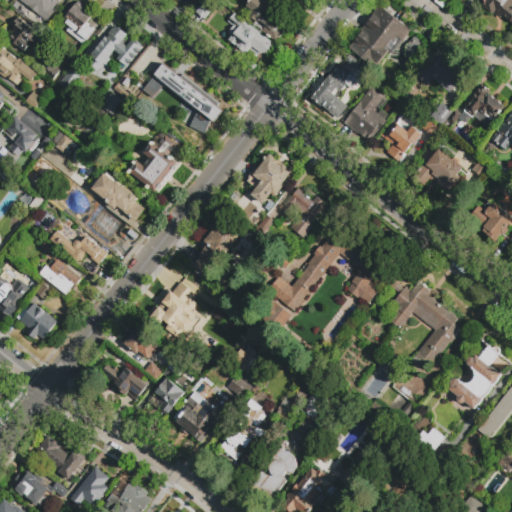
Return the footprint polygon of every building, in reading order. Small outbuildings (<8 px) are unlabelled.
[(48,22),(19,0),(66,0),(65,2),(62,0),(51,13),(54,15),(48,22)] [(205,0),(213,7),(202,21),(194,14),(205,0)] [(284,32),(276,42),(254,23),(256,21),(244,11),(247,7),(245,5),(249,0),(262,0),(277,12),(280,9),(289,16),(279,28),(284,32)] [(304,6),(300,10),(299,9),(292,17),(277,4),(280,1),(278,0),(305,0),(302,4),(304,6)] [(511,22),(502,14),(499,18),(493,14),(492,15),(481,6),(486,0),(511,0),(511,22)] [(77,3),(92,15),(86,22),(95,29),(83,44),(65,30),(69,25),(63,20),(77,3)] [(411,32),(403,42),(402,42),(392,55),(389,53),(374,71),(348,50),(360,34),(360,33),(372,18),(371,17),(379,6),(411,32)] [(227,39),(235,29),(227,22),(234,13),(270,42),(269,44),(271,46),(264,55),(262,53),(261,54),(251,47),(245,54),(227,39)] [(18,16),(34,29),(32,31),(43,40),(35,49),(30,45),(26,51),(8,37),(13,30),(9,27),(18,16)] [(47,26),(42,32),(32,23),(36,17),(47,26)] [(116,24),(128,34),(123,40),(129,45),(133,39),(144,47),(127,67),(118,59),(120,56),(115,51),(98,72),(85,62),(116,24)] [(410,64),(408,63),(405,60),(404,56),(404,51),(406,46),(415,36),(426,45),(410,64)] [(37,74),(32,80),(28,77),(20,87),(7,77),(6,78),(0,73),(0,43),(31,68),(31,69),(37,74)] [(465,74),(451,93),(434,81),(429,87),(416,77),(437,49),(454,61),(452,64),(465,74)] [(141,91),(163,62),(224,109),(214,122),(212,121),(201,136),(171,112),(181,99),(164,87),(154,100),(141,91)] [(362,89),(351,102),(348,99),(345,103),(349,106),(343,114),(339,111),(335,116),(327,109),(324,112),(310,100),(342,62),(352,70),(354,69),(366,79),(362,83),(354,76),(348,83),(351,85),(353,82),(362,89)] [(52,80),(43,73),(51,64),(59,71),(52,80)] [(70,68),(79,75),(77,77),(81,80),(71,94),(58,84),(70,68)] [(471,116),(465,123),(462,121),(460,123),(457,120),(452,125),(446,120),(454,110),(460,115),(470,103),(468,102),(481,86),(489,92),(487,94),(503,107),(486,128),(471,116)] [(372,87),(384,96),(373,110),(377,114),(381,110),(388,116),(385,120),(386,121),(372,139),(369,136),(367,139),(358,132),(357,134),(343,123),(372,87)] [(37,112),(26,104),(33,95),(44,102),(37,112)] [(124,103),(117,112),(119,114),(114,119),(102,109),(114,95),(124,103)] [(452,111),(441,126),(430,118),(441,103),(452,111)] [(149,122),(143,130),(132,121),(138,113),(149,122)] [(511,143),(506,151),(492,140),(511,115),(511,143)] [(16,118),(40,136),(27,152),(16,143),(22,136),(17,132),(14,137),(6,130),(16,118)] [(434,140),(423,132),(430,122),(441,131),(434,140)] [(399,162),(388,152),(393,146),(385,139),(389,134),(386,132),(391,126),(393,128),(397,123),(409,132),(413,127),(422,135),(414,145),(413,144),(399,162)] [(128,170),(136,161),(144,167),(151,158),(143,152),(153,139),(180,160),(155,192),(128,170)] [(459,177),(448,192),(438,183),(436,185),(430,179),(424,186),(412,177),(427,158),(430,160),(439,150),(453,161),(455,160),(464,167),(457,176),(459,177)] [(271,196),(264,206),(251,196),(256,189),(247,182),(269,153),(293,172),(283,184),(284,186),(274,199),(271,196)] [(481,162),(492,171),(483,182),(473,173),(481,162)] [(92,188),(105,172),(139,198),(136,202),(145,208),(134,222),(92,188)] [(127,231),(113,248),(100,238),(98,240),(91,234),(93,232),(76,218),(75,220),(66,212),(64,214),(56,206),(71,187),(88,201),(86,203),(100,215),(103,212),(127,231)] [(316,197),(326,204),(311,222),(314,225),(304,238),(291,227),(301,214),(294,209),(288,217),(278,209),(281,204),(284,207),(298,189),(303,192),(302,193),(313,202),(316,197)] [(493,203),(511,218),(511,222),(507,229),(508,232),(506,235),(503,234),(497,243),(480,229),(488,218),(484,215),(493,203)] [(207,278),(192,266),(208,246),(202,240),(222,216),(243,233),(207,278)] [(263,241),(255,235),(267,218),(276,224),(263,241)] [(66,234),(57,246),(44,236),(53,225),(66,234)] [(376,303),(371,300),(368,304),(359,298),(358,299),(347,290),(352,284),(351,283),(358,273),(356,271),(358,268),(340,254),(295,313),(281,302),(283,300),(269,290),(279,277),(292,287),(308,266),(307,265),(314,256),(313,255),(320,246),(321,247),(338,226),(394,270),(388,277),(404,289),(406,287),(412,291),(419,283),(430,292),(427,295),(458,319),(454,324),(460,329),(453,337),(456,339),(452,344),(451,343),(432,367),(429,365),(421,376),(408,366),(435,331),(415,315),(402,331),(389,320),(401,306),(395,301),(400,294),(395,290),(389,286),(376,303)] [(91,259),(101,266),(94,275),(64,252),(68,247),(64,244),(71,236),(77,241),(79,239),(96,252),(91,259)] [(60,253),(56,259),(43,249),(48,244),(60,253)] [(293,264),(286,272),(277,264),(284,256),(293,264)] [(51,269),(59,259),(83,278),(76,286),(75,285),(67,296),(40,274),(47,265),(51,269)] [(0,277),(13,288),(19,281),(27,287),(4,316),(0,312),(0,277)] [(45,285),(38,295),(28,287),(35,277),(45,285)] [(45,287),(54,294),(47,304),(37,296),(45,287)] [(172,292),(193,309),(192,311),(197,315),(192,320),(195,323),(185,336),(182,333),(176,340),(150,319),(160,306),(168,312),(170,309),(163,303),(172,292)] [(237,322),(230,332),(221,324),(218,328),(221,331),(212,343),(198,332),(208,319),(205,316),(209,311),(204,307),(213,296),(222,304),(220,307),(226,312),(227,311),(234,317),(233,319),(237,322)] [(20,321),(33,304),(39,309),(41,307),(46,310),(44,312),(57,322),(43,340),(37,335),(34,339),(25,332),(29,328),(20,321)] [(280,335),(264,322),(276,305),(293,319),(280,335)] [(137,354),(125,344),(138,328),(160,346),(149,359),(139,351),(137,354)] [(249,375),(232,360),(237,354),(236,352),(242,345),(246,348),(249,345),(258,353),(256,355),(261,360),(249,375)] [(457,380),(462,383),(463,383),(463,384),(464,384),(465,384),(466,384),(467,384),(468,384),(469,384),(470,384),(470,383),(471,383),(472,382),(473,381),(473,380),(474,380),(474,379),(474,378),(474,377),(474,376),(474,375),(474,374),(474,373),(474,372),(473,372),(467,364),(466,363),(466,362),(466,361),(467,361),(467,360),(468,359),(469,358),(470,358),(471,358),(472,358),(473,358),(473,359),(476,355),(479,358),(488,346),(493,349),(494,348),(495,348),(496,348),(497,348),(497,349),(498,349),(498,350),(499,350),(499,351),(499,352),(499,353),(498,353),(498,354),(499,354),(490,366),(501,375),(493,386),(491,384),(490,386),(490,387),(489,388),(488,390),(487,391),(487,392),(486,393),(485,395),(484,396),(482,397),(481,398),(480,398),(482,399),(474,410),(465,403),(464,403),(464,404),(463,404),(462,404),(461,404),(460,404),(459,404),(459,403),(458,403),(458,402),(457,402),(457,401),(457,400),(457,399),(457,398),(458,398),(458,397),(449,390),(451,387),(451,386),(450,385),(450,384),(450,383),(450,382),(450,381),(451,381),(451,380),(452,380),(452,379),(453,379),(454,379),(455,379),(456,379),(457,380)] [(188,368),(180,379),(169,371),(177,360),(188,368)] [(147,387),(135,402),(127,396),(125,398),(111,387),(113,384),(101,375),(109,365),(121,375),(126,369),(140,379),(139,381),(147,387)] [(228,386),(236,376),(250,389),(242,398),(228,386)] [(170,414),(161,407),(165,402),(162,399),(163,397),(156,392),(167,378),(184,392),(174,405),(176,407),(170,414)] [(489,438),(479,430),(511,385),(511,409),(496,431),(495,430),(489,438)] [(325,411),(317,422),(313,418),(310,422),(305,418),(306,416),(301,413),(314,397),(316,399),(325,388),(332,394),(321,408),(325,411)] [(188,435),(182,430),(185,426),(175,419),(196,392),(213,406),(218,399),(230,408),(202,443),(195,438),(196,436),(191,432),(188,435)] [(298,412),(291,407),(302,393),(309,398),(298,412)] [(236,463),(222,453),(229,444),(224,440),(251,402),(267,413),(259,425),(267,431),(258,442),(253,438),(236,463)] [(371,411),(376,404),(397,421),(411,405),(416,409),(398,432),(371,411)] [(325,433),(320,429),(334,410),(343,417),(331,433),(328,430),(325,433)] [(423,432),(428,436),(433,429),(444,438),(431,454),(415,442),(423,432)] [(33,453),(47,435),(60,445),(59,447),(70,456),(75,450),(85,458),(68,479),(58,471),(57,472),(33,453)] [(271,501),(259,491),(261,489),(249,490),(248,477),(258,471),(255,468),(267,456),(267,455),(268,455),(269,454),(270,454),(271,454),(272,454),(273,454),(274,447),(284,447),(283,451),(284,451),(284,452),(286,452),(287,453),(288,454),(289,454),(290,455),(291,456),(292,456),(292,457),(293,458),(294,459),(295,460),(295,461),(296,462),(297,463),(297,465),(297,466),(298,466),(298,468),(292,474),(287,472),(287,473),(287,474),(286,474),(286,475),(285,476),(284,476),(284,477),(283,477),(286,482),(271,501)] [(507,451),(511,454),(511,472),(509,476),(496,467),(498,466),(493,462),(496,459),(499,461),(503,455),(501,453),(504,449),(507,452),(507,451)] [(329,473),(314,462),(323,450),(338,462),(329,473)] [(33,509),(12,492),(20,482),(17,480),(19,478),(17,476),(24,467),(39,479),(37,480),(49,489),(33,509)] [(95,467),(109,478),(104,485),(109,489),(94,508),(84,500),(79,506),(70,499),(95,467)] [(314,505),(308,511),(290,511),(289,511),(288,511),(286,511),(282,508),(295,492),(293,490),(297,484),(299,486),(303,481),(301,480),(305,475),(307,476),(313,469),(316,471),(318,469),(326,475),(324,477),(332,484),(324,494),(320,491),(311,502),(314,505)] [(69,491),(64,498),(52,489),(57,482),(69,491)] [(153,501),(145,511),(122,511),(125,509),(119,504),(113,511),(106,507),(115,495),(119,498),(123,492),(125,493),(130,485),(136,490),(139,486),(150,494),(148,497),(153,501)] [(0,511),(0,506),(6,499),(18,509),(19,507),(26,511),(0,511)]
